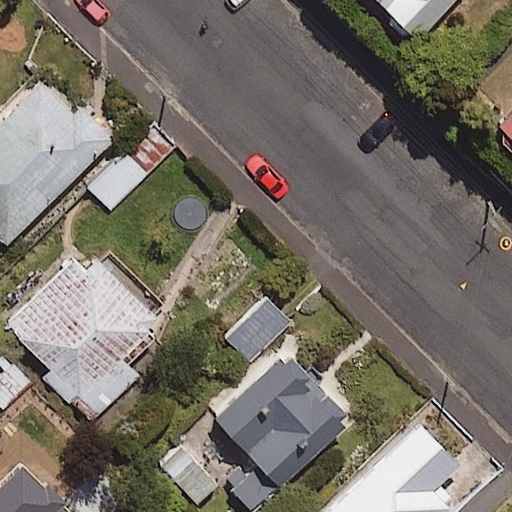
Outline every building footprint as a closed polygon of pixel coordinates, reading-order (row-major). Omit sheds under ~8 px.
[(381,0),(384,2),(378,9),(405,37),(442,0),(381,0)] [(67,104),(35,72),(0,106),(0,235),(4,239),(109,133),(74,97),(67,104)] [(511,97),(492,120),(511,138),(511,97)] [(172,140),(148,116),(82,182),(107,207),(172,140)] [(147,322),(155,314),(91,252),(82,261),(69,248),(2,318),(48,363),(40,371),(90,420),(136,373),(124,360),(154,329),(147,322)] [(288,316),(262,293),(223,336),(249,359),(288,316)] [(252,452),(278,479),(351,409),(282,336),(208,406),(252,452)] [(0,405),(25,378),(4,360),(0,364),(0,405)] [(315,511),(435,511),(447,501),(429,483),(456,457),(414,415),(315,511)] [(219,477),(178,434),(154,457),(195,499),(219,477)] [(273,483),(248,457),(222,481),(247,507),(273,483)] [(0,511),(72,511),(53,492),(33,511),(29,511),(0,482),(0,511)]
